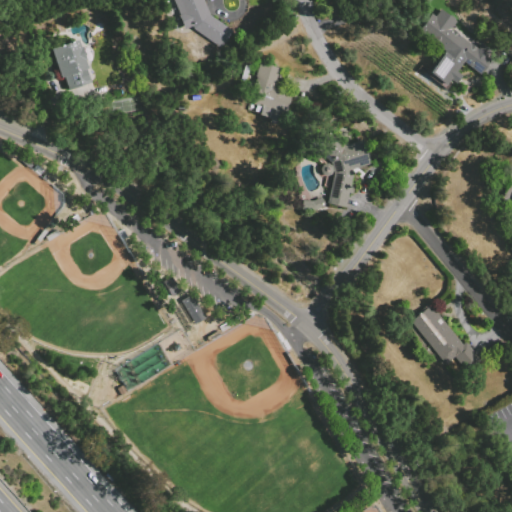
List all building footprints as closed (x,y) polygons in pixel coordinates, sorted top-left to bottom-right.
[(202,0),(208,14),(232,31),(220,47),(193,29),(191,27),(184,29),(178,15),(180,15),(173,0),(202,0)] [(418,30),(431,13),(435,16),(440,9),(457,22),(451,29),(491,61),(481,72),(462,57),(457,63),(444,53),(445,52),(418,30)] [(50,49),(76,41),(89,83),(67,90),(63,77),(60,78),(50,49)] [(260,62),(279,68),(272,88),(291,95),(282,122),(258,114),(260,107),(246,102),(260,62)] [(343,145),(364,140),(370,164),(350,169),(351,176),(344,207),(326,203),(333,173),(331,163),(316,151),(330,134),(343,145)] [(301,209),(320,207),(319,198),(300,200),(301,209)] [(162,282),(170,277),(179,292),(171,297),(162,282)] [(191,295),(205,318),(194,324),(181,302),(191,295)] [(430,304),(461,344),(465,341),(476,356),(452,375),(409,320),(430,304)]
